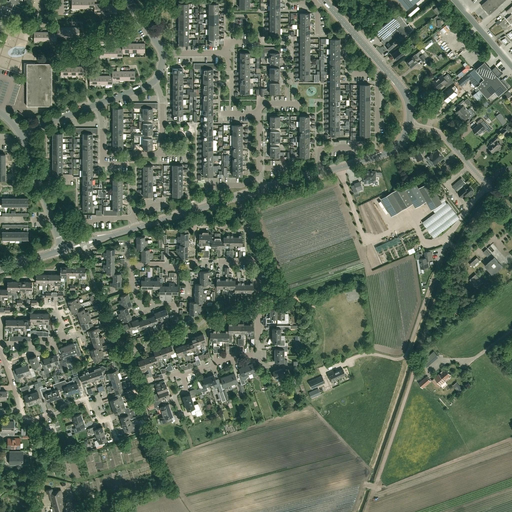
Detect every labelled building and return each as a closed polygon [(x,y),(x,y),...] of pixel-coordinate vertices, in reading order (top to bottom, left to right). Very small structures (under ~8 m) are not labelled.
[(9,0),(9,1),(4,0),(0,0),(0,17),(1,18),(2,14),(10,16),(11,13),(20,15),(23,6),(26,7),(28,0),(9,0)] [(71,0),(71,9),(79,9),(79,0),(71,0)] [(86,0),(87,8),(94,8),(94,0),(86,0)] [(398,0),(407,9),(417,0),(398,0)] [(501,4),(498,0),(496,0),(494,2),(492,0),(487,0),(481,5),(490,15),(499,7),(498,7),(501,4)] [(446,24),(449,21),(444,14),(440,16),(446,24)] [(387,22),(374,32),(374,33),(376,35),(377,34),(379,36),(378,37),(389,50),(395,45),(394,44),(398,41),(397,40),(395,38),(399,34),(400,33),(401,33),(403,37),(413,29),(408,24),(407,25),(399,15),(396,18),(394,17),(387,22)] [(404,51),(401,47),(392,54),(396,59),(402,54),(403,55),(404,54),(406,55),(411,51),(408,48),(404,51)] [(413,56),(406,62),(411,67),(418,62),(416,59),(419,57),(418,57),(422,53),(420,50),(416,54),(415,54),(413,56)] [(422,53),(418,57),(419,57),(423,62),(423,61),(424,63),(428,60),(427,58),(423,53),(422,53)] [(52,106),(52,64),(49,64),(49,61),(26,61),(27,63),(24,63),(24,76),(27,76),(27,93),(24,93),(24,101),(27,101),(27,106),(52,106)] [(485,87),(498,76),(485,61),(476,69),(484,79),(480,82),(481,83),(485,87)] [(475,68),(471,71),(467,75),(466,75),(458,82),(462,86),(470,80),(475,86),(483,79),(475,68)] [(442,75),(432,83),(435,87),(436,86),(438,89),(442,86),(441,85),(443,83),(445,85),(452,79),(448,74),(444,77),(442,75)] [(485,87),(481,83),(477,86),(488,98),(495,91),(499,96),(510,86),(505,81),(503,82),(498,76),(485,87)] [(442,96),(448,102),(457,94),(455,92),(458,89),(454,85),(442,96)] [(473,95),(475,98),(479,102),(485,97),(479,90),(473,95)] [(460,116),(467,109),(466,107),(471,102),(467,98),(460,105),(462,107),(456,112),(460,116)] [(467,109),(460,116),(464,120),(469,116),(471,118),(476,113),(472,109),(469,112),(467,109)] [(203,125),(213,125),(213,115),(203,115),(203,125)] [(478,124),(473,129),(478,135),(483,130),(484,132),(486,129),(489,132),(492,129),(482,117),(476,122),(478,124)] [(493,152),(501,145),(497,141),(500,138),(497,135),(492,139),(488,142),(491,144),(488,147),(493,152)] [(417,161),(423,158),(419,149),(413,153),(417,161)] [(443,157),(437,150),(432,155),(431,153),(428,156),(429,158),(435,164),(443,157)] [(363,179),(364,179),(370,179),(370,182),(375,182),(375,179),(375,176),(382,176),(382,172),(375,172),(375,171),(371,171),(368,171),(364,171),(363,171),(363,172),(363,179)] [(458,192),(464,187),(462,185),(466,182),(462,178),(452,186),(456,190),(457,190),(458,192)] [(391,216),(413,203),(415,207),(426,201),(431,210),(442,203),(429,181),(418,188),(416,183),(405,190),(403,185),(392,192),(381,198),(391,216)] [(360,182),(354,184),(356,191),(353,192),(354,194),(358,193),(357,191),(362,189),(360,182)] [(470,197),(474,193),(473,191),(469,186),(466,189),(464,187),(458,192),(462,197),(465,195),(467,196),(469,195),(470,197)] [(434,238),(460,218),(448,203),(422,222),(434,238)] [(181,236),(189,236),(189,229),(181,229),(181,226),(178,226),(176,226),(176,229),(181,229),(181,236)] [(189,245),(189,243),(181,243),(181,245),(180,245),(180,248),(177,248),(177,251),(187,251),(188,245),(189,245)] [(420,245),(409,250),(411,254),(422,249),(420,245)] [(432,258),(431,251),(424,252),(425,258),(423,258),(422,254),(417,255),(417,259),(420,259),(421,269),(429,268),(428,260),(431,260),(432,258)] [(470,264),(472,267),(480,260),(477,257),(470,264)] [(493,275),(503,266),(494,257),(484,265),(493,275)] [(477,287),(483,282),(476,274),(469,279),(477,287)] [(119,303),(130,299),(128,293),(120,296),(122,299),(119,300),(119,303)] [(70,307),(80,304),(78,298),(68,301),(70,307)] [(120,309),(132,305),(130,299),(119,303),(120,305),(123,304),(124,308),(120,309)] [(79,310),(82,309),(80,304),(70,307),(72,313),(77,312),(76,311),(79,311),(79,310)] [(119,316),(129,313),(127,307),(132,305),(120,309),(121,313),(118,314),(119,316)] [(277,318),(277,308),(270,308),(270,316),(266,316),(266,322),(274,322),(274,318),(277,318)] [(277,308),(277,318),(281,318),(281,322),(288,322),(288,316),(284,316),(284,308),(277,308)] [(78,317),(89,314),(88,311),(85,312),(84,309),(82,309),(79,310),(79,311),(76,311),(77,312),(78,317)] [(160,311),(163,322),(166,320),(165,317),(169,316),(166,309),(160,311)] [(161,322),(163,322),(160,311),(154,313),(155,315),(158,326),(159,326),(158,324),(157,320),(160,319),(161,322)] [(129,313),(119,316),(120,319),(123,318),(124,321),(131,318),(129,313)] [(80,323),(91,319),(90,316),(89,314),(78,317),(80,323)] [(157,326),(158,326),(155,315),(148,318),(150,325),(155,324),(156,326),(157,326)] [(149,326),(150,325),(148,318),(142,320),(145,330),(150,329),(149,326)] [(92,323),(91,319),(80,323),(83,329),(93,325),(92,323)] [(145,330),(142,320),(138,321),(138,319),(135,320),(137,328),(138,331),(141,330),(141,329),(144,328),(145,330)] [(131,330),(137,328),(135,320),(128,323),(131,330)] [(272,336),(281,336),(281,332),(285,332),(285,329),(290,329),(290,327),(297,327),(300,327),(300,324),(297,324),(297,325),(278,325),(278,328),(272,328),(272,336)] [(90,335),(91,337),(93,336),(98,334),(97,331),(100,330),(99,327),(89,331),(87,332),(89,335),(90,335)] [(93,343),(103,339),(102,336),(99,337),(98,334),(93,336),(91,337),(93,343)] [(197,336),(200,343),(203,342),(204,345),(207,344),(203,334),(197,336)] [(196,344),(200,343),(197,336),(191,338),(193,342),(195,348),(197,352),(199,351),(197,347),(198,347),(196,344)] [(281,339),(281,336),(272,336),(272,342),(278,343),(278,345),(281,345),(285,346),(284,339),(281,339)] [(98,347),(98,348),(101,347),(102,346),(101,342),(104,341),(103,339),(93,343),(95,348),(98,347)] [(190,352),(193,351),(194,353),(197,352),(195,348),(193,342),(187,344),(190,352)] [(67,345),(70,354),(75,352),(77,356),(81,355),(79,348),(76,349),(74,343),(67,345)] [(190,352),(187,344),(181,346),(185,356),(187,355),(187,353),(190,352)] [(66,355),(70,354),(67,345),(61,348),(63,353),(60,354),(62,360),(64,367),(67,366),(66,363),(68,360),(66,355)] [(165,347),(169,357),(171,356),(170,353),(174,352),(171,345),(165,347)] [(287,346),(285,346),(281,345),(281,349),(275,349),(275,355),(284,355),(284,351),(287,351),(287,346)] [(183,357),(185,356),(181,346),(175,348),(178,355),(181,354),(183,357)] [(101,347),(98,348),(98,347),(95,348),(90,350),(92,356),(102,352),(102,350),(101,347)] [(166,358),(169,357),(165,347),(160,349),(162,356),(165,355),(166,358)] [(159,358),(162,356),(160,349),(154,351),(155,355),(157,361),(158,361),(160,361),(159,358)] [(102,352),(92,356),(94,362),(105,358),(103,355),(102,352)] [(436,352),(423,364),(426,367),(439,355),(436,352)] [(64,367),(62,360),(59,361),(57,354),(50,357),(53,365),(58,363),(60,369),(61,368),(63,372),(66,371),(64,367)] [(159,365),(158,361),(157,361),(155,355),(149,357),(152,364),(155,363),(156,366),(159,365)] [(284,360),(284,355),(275,355),(275,362),(281,362),(281,366),(283,366),(287,366),(287,360),(284,360)] [(41,370),(36,356),(29,358),(32,367),(36,366),(37,371),(41,370)] [(44,370),(46,377),(47,377),(49,376),(48,373),(50,372),(48,366),(53,365),(50,357),(43,359),(46,366),(43,367),(44,370)] [(152,364),(149,357),(144,359),(147,369),(153,367),(152,364)] [(141,371),(147,369),(144,359),(138,361),(140,368),(141,371)] [(246,366),(248,373),(252,372),(253,377),(259,375),(257,367),(254,368),(252,363),(246,366)] [(22,366),(24,375),(27,374),(29,378),(32,377),(35,376),(33,369),(30,370),(28,364),(22,366)] [(18,377),(24,375),(22,366),(15,369),(17,374),(14,375),(17,382),(20,381),(18,377)] [(103,376),(103,375),(105,369),(106,367),(102,366),(101,366),(101,367),(99,366),(96,367),(100,378),(101,381),(103,380),(102,376),(103,376)] [(248,373),(246,366),(239,368),(240,373),(238,374),(241,384),(242,385),(245,383),(244,380),(247,379),(246,378),(249,376),(248,373)] [(94,379),(97,378),(97,379),(100,378),(96,367),(94,368),(95,371),(92,372),(94,379)] [(105,377),(119,373),(118,369),(112,367),(110,372),(105,374),(104,375),(105,377)] [(165,373),(167,372),(166,368),(164,369),(162,368),(160,369),(162,373),(158,375),(160,379),(163,377),(162,374),(165,373)] [(345,374),(343,368),(334,372),(333,370),(327,373),(331,382),(338,380),(337,378),(345,374)] [(279,380),(280,379),(279,377),(283,375),(281,369),(272,372),(275,378),(276,380),(277,380),(279,380)] [(444,380),(451,374),(446,369),(440,375),(439,374),(435,377),(441,384),(445,381),(444,380)] [(94,379),(92,372),(88,373),(88,370),(85,371),(89,383),(91,382),(92,383),(95,382),(94,379)] [(89,383),(85,371),(82,372),(83,375),(80,376),(83,383),(86,382),(86,384),(87,383),(89,383)] [(112,382),(119,379),(122,378),(120,372),(119,373),(105,377),(106,380),(111,379),(112,382)] [(228,375),(231,384),(234,383),(235,385),(238,384),(234,373),(228,375)] [(224,394),(222,391),(218,378),(215,379),(214,375),(207,377),(210,385),(213,383),(215,388),(218,387),(221,395),(224,394)] [(227,385),(231,384),(228,375),(221,377),(225,389),(228,388),(227,385)] [(312,388),(325,383),(322,375),(309,381),(312,388)] [(78,385),(81,385),(78,376),(72,378),(72,380),(69,381),(73,392),(80,390),(78,385)] [(431,381),(427,376),(418,383),(423,388),(431,381)] [(206,386),(210,385),(207,377),(201,379),(203,387),(200,388),(202,391),(203,394),(206,393),(205,391),(208,390),(206,386)] [(108,389),(126,383),(125,380),(120,382),(119,379),(112,382),(113,385),(107,387),(108,389)] [(73,392),(69,381),(67,382),(66,381),(65,380),(59,382),(62,391),(65,390),(66,395),(73,392)] [(158,382),(147,386),(148,386),(148,388),(149,389),(156,386),(158,392),(158,393),(168,390),(165,383),(162,384),(161,381),(158,382)] [(42,395),(40,389),(39,386),(38,382),(36,383),(37,387),(34,388),(35,392),(31,393),(34,403),(41,400),(40,396),(42,395)] [(59,392),(62,391),(59,382),(53,384),(55,390),(51,391),(54,399),(61,397),(59,392)] [(126,383),(108,389),(109,392),(115,390),(116,393),(123,390),(122,388),(127,386),(126,383)] [(54,399),(51,391),(50,388),(47,389),(46,387),(40,389),(42,395),(43,398),(46,397),(48,401),(54,399)] [(311,398),(321,394),(318,388),(309,392),(311,398)] [(156,401),(153,402),(154,405),(161,403),(160,400),(161,399),(165,397),(170,396),(168,390),(158,393),(158,392),(155,393),(155,394),(158,400),(156,401)] [(112,407),(120,404),(119,400),(123,399),(122,396),(125,395),(124,392),(113,396),(114,399),(110,400),(112,407)] [(28,405),(34,403),(31,393),(24,396),(28,405)] [(185,404),(193,401),(192,397),(195,396),(194,393),(182,397),(185,404)] [(193,401),(185,404),(187,410),(193,408),(194,411),(200,409),(198,403),(194,404),(193,401)] [(154,405),(153,405),(154,408),(157,407),(158,410),(161,409),(162,413),(171,410),(169,404),(168,404),(163,406),(162,402),(161,403),(154,405)] [(129,407),(126,408),(124,403),(120,404),(112,407),(115,413),(120,411),(121,414),(124,413),(130,411),(129,407)] [(131,422),(129,418),(136,416),(134,410),(130,411),(124,413),(125,416),(120,418),(123,424),(131,422)] [(163,416),(159,418),(161,424),(162,423),(168,421),(168,420),(171,419),(171,417),(173,416),(171,410),(162,413),(163,416)] [(75,423),(83,420),(81,413),(75,415),(74,413),(68,415),(70,420),(73,418),(75,423)] [(83,420),(75,423),(76,427),(73,428),(75,433),(81,431),(80,428),(85,426),(83,420)] [(14,435),(14,421),(2,421),(2,431),(5,431),(5,435),(14,435)] [(125,431),(130,429),(131,432),(138,429),(136,423),(134,424),(134,423),(132,424),(132,421),(131,422),(123,424),(122,425),(123,428),(124,428),(125,431)] [(97,436),(105,434),(102,427),(97,429),(96,426),(90,428),(92,434),(95,433),(97,436)] [(105,434),(97,436),(98,440),(94,441),(96,447),(102,445),(101,442),(107,440),(105,434)] [(20,448),(20,438),(15,438),(15,439),(8,438),(8,448),(20,448)] [(22,463),(22,452),(10,452),(10,455),(10,463),(22,463)] [(53,492),(52,488),(46,490),(47,494),(49,493),(53,511),(60,511),(66,511),(61,490),(53,492)]
